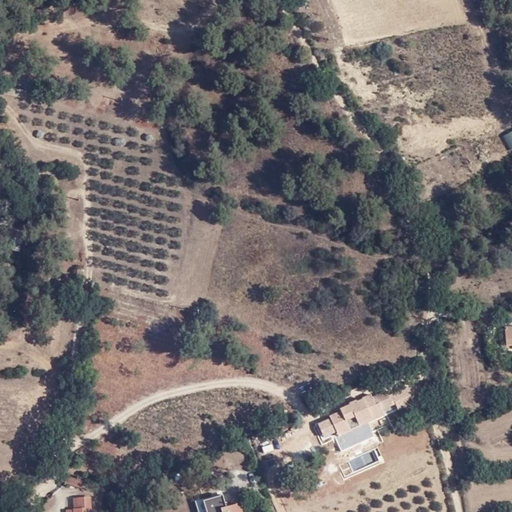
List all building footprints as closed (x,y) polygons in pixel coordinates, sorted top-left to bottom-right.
[(15,238),(23,240),(25,231),(14,228),(11,237),(15,238)] [(20,251),(23,240),(15,238),(12,249),(20,251)] [(341,411),(326,418),(338,445),(371,430),(368,423),(384,416),(382,410),(392,406),(386,391),(372,398),(371,395),(356,402),(356,401),(349,404),(350,405),(340,409),(341,411)] [(79,488),(80,485),(67,479),(65,484),(79,488)] [(90,511),(89,498),(78,499),(79,510),(74,510),(74,511),(90,511)]
